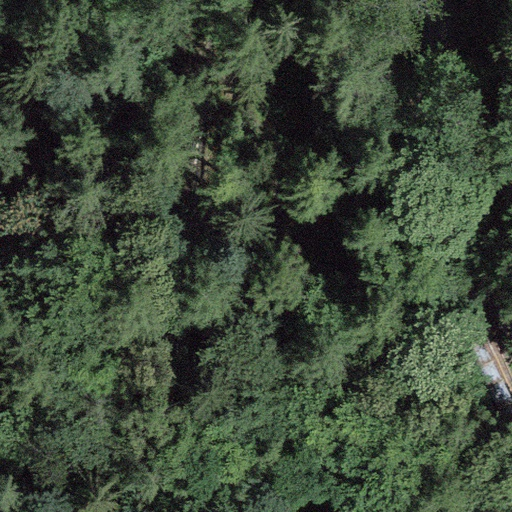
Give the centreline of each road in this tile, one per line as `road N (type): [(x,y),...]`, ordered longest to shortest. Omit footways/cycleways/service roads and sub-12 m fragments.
road 1 (track): [(457,177),(435,0)]
road 2 (track): [(511,320),(487,279),(457,177)]
